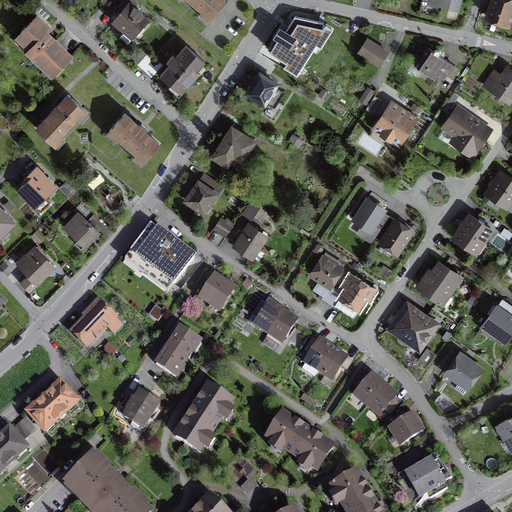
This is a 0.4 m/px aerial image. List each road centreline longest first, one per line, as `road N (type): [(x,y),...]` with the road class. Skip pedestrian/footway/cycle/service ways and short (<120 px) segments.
road 1 (residential): [(149,200),(357,339)]
road 2 (residential): [(511,48),(291,0)]
road 3 (residential): [(45,0),(192,132)]
road 4 (residential): [(149,200),(45,323)]
road 5 (residential): [(275,0),(192,132)]
road 6 (residential): [(357,339),(442,220)]
road 7 (residential): [(357,339),(397,370),(442,432)]
road 8 (residential): [(36,331),(58,370),(0,423)]
